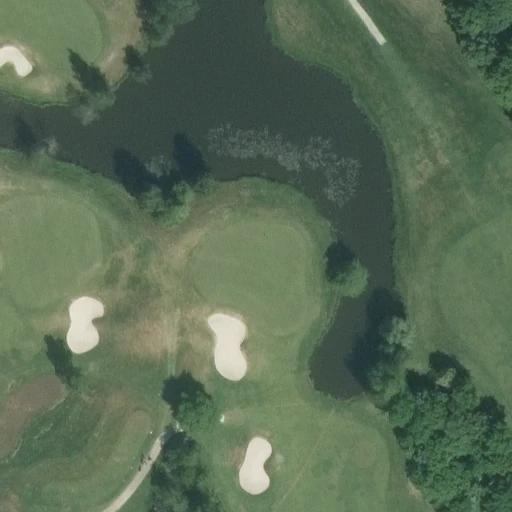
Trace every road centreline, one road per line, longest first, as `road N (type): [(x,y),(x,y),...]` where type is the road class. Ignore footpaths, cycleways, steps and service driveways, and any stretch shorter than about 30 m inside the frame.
road 1 (track): [(236,511),(207,447),(170,403),(171,324),(157,268),(78,192),(0,173)]
road 2 (track): [(0,82),(47,88),(85,77),(104,65),(139,0)]
